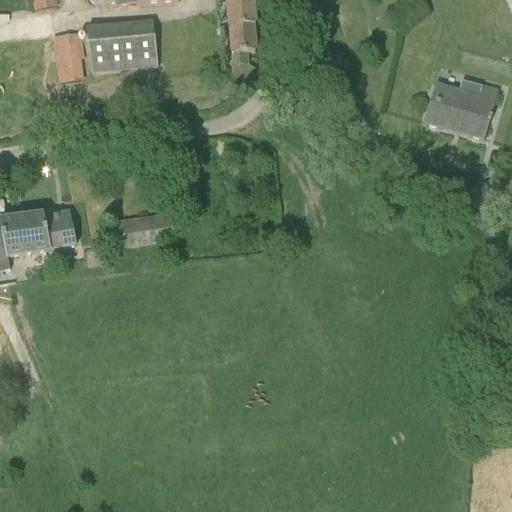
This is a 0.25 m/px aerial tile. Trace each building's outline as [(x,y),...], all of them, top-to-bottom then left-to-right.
[(54,0),(33,0),(36,12),(56,8),(54,0)] [(115,0),(117,9),(178,4),(178,0),(115,0)] [(232,82),(243,88),(254,71),(247,66),(246,55),(255,54),(253,28),(256,28),(253,0),(227,0),(234,69),(232,82)] [(412,0),(390,15),(402,33),(430,14),(420,0),(412,0)] [(87,31),(90,57),(92,77),(158,69),(153,23),(87,31)] [(54,39),(61,86),(81,84),(74,36),(54,39)] [(498,93),(481,88),(478,98),(448,89),(444,104),(431,101),(424,126),(441,131),(443,125),(468,132),(467,138),(484,143),(490,123),(491,123),(492,121),(492,118),(491,118),(493,112),(498,93)] [(116,168),(146,165),(144,151),(114,155),(116,168)] [(0,224),(0,262),(8,262),(7,259),(51,252),(75,248),(69,214),(54,217),(44,218),(13,222),(0,224)] [(111,252),(170,242),(166,217),(107,227),(111,252)]
